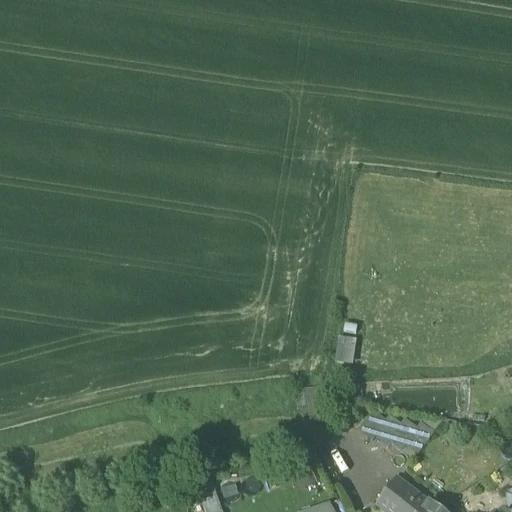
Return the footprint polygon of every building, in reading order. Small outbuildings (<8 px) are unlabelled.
[(334,338),(331,364),(347,366),(350,340),(334,338)] [(299,391),(305,421),(316,419),(310,389),(299,391)] [(388,444),(400,429),(389,421),(384,427),(373,419),(361,435),(372,443),(375,439),(386,447),(388,444)] [(400,429),(388,444),(401,453),(405,448),(416,456),(432,436),(421,428),(416,434),(405,425),(401,430),(400,429)] [(377,509),(381,511),(403,511),(414,494),(397,481),(377,509)] [(437,511),(414,494),(403,511),(437,511)] [(203,504),(205,511),(219,511),(216,500),(203,504)]
